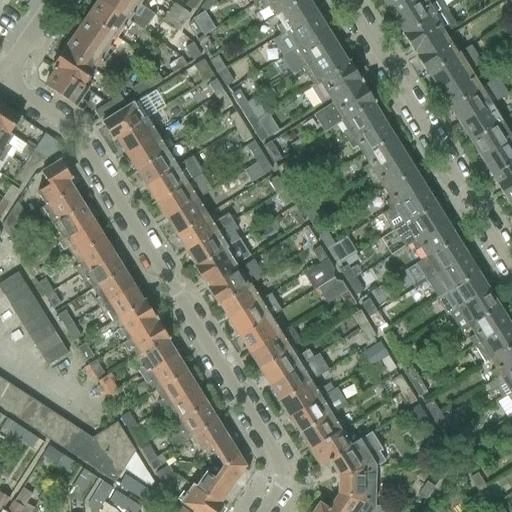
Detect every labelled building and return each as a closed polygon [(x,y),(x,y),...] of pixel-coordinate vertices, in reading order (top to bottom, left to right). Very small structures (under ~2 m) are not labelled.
[(130,0),(96,0),(96,1),(131,25),(131,24),(143,32),(154,16),(139,6),(130,0)] [(188,0),(184,6),(192,11),(199,0),(188,0)] [(213,0),(205,0),(200,7),(203,12),(206,10),(215,5),(216,4),(213,0)] [(267,6),(274,16),(299,0),(262,0),(259,2),(263,9),(267,6)] [(275,28),(280,36),(315,13),(306,0),(299,0),(274,16),(279,25),(275,28)] [(383,0),(383,1),(393,17),(421,0),(383,0)] [(421,0),(393,17),(404,34),(435,15),(445,9),(439,0),(421,0)] [(96,1),(85,17),(116,39),(123,29),(126,31),(131,25),(96,1)] [(173,4),(165,16),(180,26),(181,27),(189,15),(173,4)] [(404,34),(402,36),(414,55),(446,36),(444,33),(448,31),(455,26),(450,19),(451,19),(445,9),(435,15),(404,34)] [(202,11),(193,17),(201,31),(204,36),(213,30),(202,11)] [(280,36),(271,41),(282,58),(290,53),(294,50),(325,30),(315,13),(280,36)] [(85,17),(73,33),(108,57),(114,50),(110,47),(116,39),(85,17)] [(201,31),(193,17),(186,26),(193,36),(201,31)] [(290,53),(282,58),(292,74),(300,69),(336,47),(325,30),(294,50),(290,53)] [(73,33),(62,50),(94,72),(101,62),(104,64),(108,57),(73,33)] [(196,40),(203,53),(212,48),(205,35),(204,36),(196,40)] [(427,75),(428,74),(460,55),(458,53),(457,54),(451,45),(456,43),(451,35),(446,38),(446,36),(414,55),(427,75)] [(200,55),(192,42),(183,48),(192,61),(200,55)] [(459,55),(428,74),(439,91),(474,69),(481,65),(469,46),(458,53),(460,55),(459,55)] [(336,47),(300,69),(305,77),(311,86),(315,83),(316,82),(319,80),(347,63),(336,47)] [(62,50),(51,66),(53,68),(86,90),(91,83),(87,80),(94,72),(62,50)] [(217,57),(209,62),(218,75),(225,70),(217,57)] [(180,58),(167,66),(172,74),(185,66),(185,65),(180,58)] [(213,76),(202,60),(192,66),(203,82),(213,76)] [(311,86),(308,87),(320,105),(324,102),(328,100),(329,102),(360,82),(348,62),(347,63),(319,80),(316,82),(315,83),(311,86)] [(86,90),(53,68),(51,70),(53,72),(43,86),(81,112),(86,105),(79,99),(86,90)] [(439,91),(450,108),(481,88),(474,78),(478,76),(474,69),(439,91)] [(225,70),(218,75),(225,87),(233,82),(225,70)] [(156,73),(142,81),(143,82),(147,89),(160,81),(156,73)] [(481,88),(450,108),(460,125),(496,103),(501,100),(508,96),(503,88),(497,78),(481,88)] [(215,80),(207,85),(215,97),(223,92),(215,80)] [(142,82),(141,81),(130,88),(135,96),(147,88),(142,82)] [(324,133),(340,123),(371,103),(373,102),(360,82),(329,102),(331,104),(313,116),(324,133)] [(230,95),(238,109),(246,103),(238,90),(230,95)] [(223,92),(215,97),(223,110),(231,105),(223,92)] [(104,129),(100,131),(107,141),(110,139),(111,140),(114,138),(144,119),(145,118),(155,112),(145,96),(135,102),(126,108),(117,113),(114,115),(101,123),(104,129)] [(119,96),(106,104),(108,106),(114,115),(117,113),(126,108),(119,96)] [(238,109),(249,125),(257,120),(246,103),(238,109)] [(341,134),(346,142),(382,120),(371,103),(340,123),(345,132),(341,134)] [(460,125),(471,142),(502,122),(496,113),(500,110),(496,103),(460,125)] [(106,104),(94,112),(101,123),(114,115),(108,106),(106,104)] [(0,129),(12,137),(13,137),(9,135),(12,130),(15,133),(23,121),(0,106),(0,129)] [(235,113),(227,118),(235,129),(243,125),(235,113)] [(114,139),(124,154),(159,132),(155,125),(151,128),(145,118),(111,140),(114,139)] [(249,125),(259,142),(267,137),(257,120),(249,125)] [(355,147),(361,157),(392,137),(382,120),(346,142),(351,149),(355,147)] [(471,142),(481,159),(511,139),(511,129),(507,131),(502,122),(471,142)] [(243,125),(235,129),(243,143),(251,138),(243,125)] [(0,152),(5,156),(9,148),(6,146),(12,137),(0,129),(0,152)] [(124,154),(134,170),(165,150),(160,142),(163,140),(159,132),(124,154)] [(43,135),(33,151),(45,159),(60,150),(56,143),(43,135)] [(363,169),(367,176),(403,154),(392,137),(361,157),(367,166),(363,169)] [(511,139),(481,159),(492,176),(511,162),(511,139)] [(253,142),(245,147),(246,148),(255,163),(263,158),(254,143),(253,142)] [(270,142),(262,147),(270,160),(273,165),(281,160),(278,155),(270,142)] [(27,159),(22,167),(30,172),(34,167),(45,159),(33,151),(26,146),(20,155),(27,159)] [(134,170),(144,186),(179,164),(175,158),(171,160),(165,150),(134,170)] [(376,181),(382,191),(413,171),(403,154),(367,176),(372,184),(376,181)] [(179,164),(144,186),(154,202),(185,183),(186,183),(200,174),(201,173),(191,157),(179,164)] [(263,158),(255,163),(263,175),(271,170),(263,158)] [(35,193),(44,207),(71,189),(66,181),(70,179),(66,174),(69,172),(63,162),(60,164),(59,162),(40,174),(47,185),(35,193)] [(511,162),(511,163),(492,176),(502,193),(511,187),(511,186),(511,162)] [(283,164),(276,168),(284,181),(291,176),(283,164)] [(30,172),(22,167),(14,180),(22,185),(30,172)] [(384,202),(389,210),(424,188),(413,171),(382,191),(388,200),(384,202)] [(185,183),(154,202),(164,218),(199,197),(199,198),(211,191),(200,174),(186,183),(185,183)] [(291,176),(284,181),(292,194),(299,190),(291,176)] [(272,179),(267,182),(275,195),(284,190),(275,177),(272,179)] [(511,186),(511,187),(502,193),(511,207),(511,208),(511,186)] [(10,187),(2,199),(9,204),(17,192),(17,191),(10,187)] [(389,210),(381,215),(391,232),(393,231),(434,205),(424,188),(389,210)] [(45,217),(50,225),(81,206),(71,189),(44,207),(37,211),(42,219),(45,217)] [(284,190),(275,195),(283,207),(291,202),(284,190)] [(164,218),(174,234),(205,215),(200,206),(203,204),(199,198),(199,197),(164,218)] [(297,202),(305,215),(313,210),(305,197),(297,202)] [(2,199),(0,201),(0,217),(9,204),(2,199)] [(434,205),(393,231),(404,247),(409,244),(445,222),(434,205)] [(57,243),(91,222),(81,206),(50,225),(56,234),(52,236),(57,243)] [(294,207),(286,212),(295,227),(296,228),(304,223),(294,207)] [(6,218),(1,226),(12,245),(20,240),(12,227),(26,218),(21,209),(6,218)] [(313,210),(305,215),(313,228),(321,223),(313,210)] [(174,234),(184,250),(230,222),(226,216),(212,225),(205,215),(174,234)] [(65,249),(70,257),(101,238),(91,222),(57,243),(62,251),(65,249)] [(230,222),(184,250),(194,266),(227,245),(237,239),(233,231),(235,230),(230,222)] [(418,249),(424,258),(455,239),(445,222),(409,244),(414,251),(418,249)] [(306,227),(299,232),(309,248),(316,244),(306,227)] [(317,236),(325,249),(334,244),(326,231),(317,236)] [(73,268),(77,275),(111,254),(101,238),(70,257),(76,266),(73,268)] [(194,266),(193,267),(204,285),(205,287),(236,267),(235,265),(238,263),(248,257),(248,256),(237,239),(227,245),(194,266)] [(414,264),(425,281),(466,256),(455,239),(424,258),(414,264)] [(334,244),(325,249),(333,262),(342,257),(334,244)] [(24,247),(16,252),(24,265),(32,260),(24,247)] [(318,247),(311,251),(319,265),(327,261),(318,247)] [(85,281),(90,289),(121,270),(111,254),(77,275),(82,283),(85,281)] [(425,281),(435,298),(445,292),(476,273),(466,256),(425,281)] [(32,260),(24,265),(32,277),(40,272),(32,260)] [(236,267),(205,287),(206,288),(217,306),(218,305),(250,286),(249,284),(262,276),(257,268),(252,261),(238,270),(236,267)] [(319,265),(303,276),(311,289),(312,291),(316,289),(332,278),(331,275),(332,268),(327,261),(319,265)] [(339,270),(347,283),(355,278),(347,265),(339,270)] [(92,301),(97,307),(131,286),(121,270),(90,289),(96,298),(92,301)] [(0,282),(0,292),(2,295),(22,283),(16,272),(0,282)] [(435,298),(435,299),(445,316),(447,315),(487,290),(476,273),(445,292),(435,298)] [(332,278),(316,289),(325,304),(346,291),(340,281),(333,280),(332,278)] [(355,278),(347,283),(355,296),(363,291),(355,278)] [(44,279),(36,284),(44,296),(52,291),(44,279)] [(2,295),(8,306),(29,293),(22,283),(2,295)] [(106,314),(110,321),(141,302),(131,286),(97,307),(102,316),(106,314)] [(218,305),(228,321),(263,300),(258,292),(255,294),(250,286),(218,305)] [(458,332),(466,326),(497,307),(487,290),(447,315),(458,332)] [(52,291),(44,296),(52,309),(60,305),(52,291)] [(346,291),(339,296),(347,309),(355,305),(346,291)] [(8,306),(14,316),(35,303),(29,293),(8,306)] [(263,300),(228,321),(238,337),(270,318),(269,317),(280,311),(270,295),(263,299),(263,300)] [(360,304),(367,317),(376,312),(368,299),(360,304)] [(122,338),(123,340),(155,320),(143,301),(141,302),(110,321),(111,323),(113,322),(118,329),(114,332),(119,340),(122,338)] [(14,316),(21,326),(41,313),(35,303),(14,316)] [(469,339),(473,346),(508,324),(497,307),(466,326),(472,336),(469,339)] [(56,316),(64,329),(72,323),(64,311),(56,316)] [(359,311),(351,316),(359,329),(367,324),(359,311)] [(376,312),(367,317),(376,330),(384,325),(376,312)] [(21,326),(27,336),(48,323),(41,313),(21,326)] [(238,337),(248,354),(283,332),(278,324),(275,326),(270,318),(238,337)] [(133,359),(134,360),(165,341),(167,340),(155,320),(123,340),(124,342),(122,344),(126,352),(130,349),(135,357),(133,359)] [(27,336),(33,346),(54,334),(48,323),(27,336)] [(72,323),(64,329),(72,342),(80,337),(72,323)] [(367,324),(359,329),(366,341),(374,336),(367,324)] [(483,363),(487,360),(511,344),(511,330),(508,324),(473,346),(483,363)] [(248,354),(258,370),(289,350),(300,343),(290,327),(283,332),(248,354)] [(381,338),(389,351),(397,346),(390,333),(381,338)] [(33,346),(40,357),(60,344),(54,334),(33,346)] [(136,370),(141,378),(175,357),(165,341),(134,360),(139,368),(136,370)] [(375,344),(368,348),(372,354),(377,362),(379,361),(387,355),(382,347),(379,342),(375,344)] [(60,344),(40,357),(46,367),(67,354),(60,344)] [(84,344),(76,349),(84,362),(92,357),(84,344)] [(490,372),(494,380),(511,368),(511,344),(487,360),(493,370),(490,372)] [(397,346),(389,351),(397,364),(406,359),(397,346)] [(258,370),(268,386),(303,364),(311,359),(307,351),(295,359),(289,350),(258,370)] [(387,355),(379,361),(387,374),(396,369),(387,355)] [(149,383),(154,392),(185,373),(175,357),(141,378),(145,385),(149,383)] [(95,361),(87,366),(95,379),(103,374),(95,361)] [(268,386),(278,402),(310,382),(304,373),(308,371),(303,364),(268,386)] [(403,372),(410,384),(418,379),(411,367),(403,372)] [(494,380),(485,385),(490,393),(495,390),(501,399),(506,395),(508,394),(511,391),(511,368),(511,369),(494,380)] [(156,402),(160,410),(195,389),(185,373),(154,392),(159,400),(156,402)] [(96,383),(106,399),(117,392),(110,381),(112,380),(109,375),(96,383)] [(400,376),(392,380),(399,393),(407,388),(400,376)] [(418,379),(410,384),(419,398),(427,393),(418,379)] [(2,381),(0,383),(0,404),(11,387),(2,381)] [(278,402),(288,418),(323,396),(319,388),(315,391),(310,382),(278,402)] [(11,387),(0,404),(0,408),(8,413),(21,393),(11,387)] [(407,388),(399,393),(406,405),(407,406),(415,402),(415,400),(407,388)] [(169,415),(174,424),(205,404),(195,389),(160,410),(165,417),(169,415)] [(288,418),(298,434),(330,414),(345,405),(335,389),(323,396),(288,418)] [(21,393),(8,413),(18,420),(31,400),(21,393)] [(116,394),(107,399),(114,411),(123,405),(116,394)] [(31,400),(18,420),(27,426),(41,406),(31,400)] [(425,405),(424,406),(431,418),(440,413),(432,401),(425,405)] [(176,434),(167,440),(172,449),(181,443),(181,442),(215,420),(205,404),(174,424),(179,432),(176,434)] [(418,405),(406,412),(417,430),(429,423),(418,405)] [(41,406),(27,426),(37,433),(50,413),(41,406)] [(50,413),(37,433),(47,439),(60,419),(50,413)] [(119,418),(127,431),(135,426),(127,413),(119,418)] [(440,413),(431,418),(440,432),(448,427),(440,413)] [(298,434),(308,450),(344,428),(339,421),(335,423),(330,414),(298,434)] [(60,419),(47,439),(56,445),(70,425),(60,419)] [(190,436),(181,442),(181,443),(188,439),(191,437),(201,453),(209,448),(220,466),(237,455),(215,420),(190,436)] [(13,423),(6,433),(19,441),(25,430),(13,423)] [(89,438),(76,458),(114,483),(119,475),(134,453),(115,424),(91,439),(89,438)] [(70,425),(56,445),(66,452),(79,432),(70,425)] [(344,428),(308,450),(319,466),(327,461),(350,447),(349,445),(347,442),(345,439),(349,436),(344,428)] [(25,430),(19,441),(32,449),(39,439),(25,430)] [(79,432),(66,452),(68,453),(76,458),(89,438),(79,432)] [(350,447),(327,461),(328,463),(329,462),(338,476),(338,477),(356,477),(356,474),(374,474),(374,466),(378,466),(384,462),(377,452),(381,450),(371,434),(359,441),(350,447)] [(444,439),(453,453),(461,448),(452,434),(444,439)] [(439,438),(428,444),(437,460),(448,453),(439,438)] [(47,446),(41,456),(55,465),(61,456),(47,446)] [(148,446),(140,450),(148,463),(156,458),(148,446)] [(455,457),(464,470),(471,465),(463,452),(455,457)] [(134,453),(119,475),(136,487),(146,493),(153,483),(134,453)] [(156,458),(148,463),(153,471),(166,463),(161,455),(156,458)] [(190,484),(189,486),(220,507),(221,506),(217,504),(244,466),(237,455),(220,466),(213,478),(204,472),(194,486),(190,484)] [(61,456),(55,465),(61,469),(67,472),(73,463),(67,459),(61,456)] [(167,467),(154,474),(159,482),(160,481),(167,477),(171,474),(167,467)] [(83,470),(75,483),(80,486),(84,489),(93,476),(88,473),(83,470)] [(337,494),(337,495),(355,495),(355,500),(373,500),(374,474),(356,474),(356,477),(338,477),(337,494)] [(477,474),(469,479),(477,492),(486,487),(477,474)] [(119,475),(114,483),(119,487),(131,495),(136,487),(119,475)] [(160,481),(159,482),(164,491),(173,487),(171,484),(167,478),(167,477),(160,481)] [(426,481),(417,494),(425,500),(434,487),(426,481)] [(101,482),(93,494),(98,498),(103,501),(111,489),(106,486),(101,482)] [(75,483),(67,495),(71,498),(76,501),(84,489),(80,486),(75,483)] [(220,507),(189,486),(184,493),(181,492),(176,500),(193,511),(221,511),(223,510),(220,507)] [(136,487),(131,495),(141,501),(146,493),(136,487)] [(486,487),(477,492),(486,507),(494,501),(486,487)] [(21,489),(5,511),(32,511),(34,508),(26,504),(32,496),(21,489)] [(113,491),(107,501),(121,510),(128,500),(124,498),(113,491)] [(93,494),(85,506),(90,510),(93,511),(96,511),(103,501),(98,498),(93,494)] [(326,509),(326,510),(329,511),(383,511),(384,507),(372,507),(373,506),(373,500),(355,500),(355,495),(337,495),(328,508),(327,508),(326,509)] [(128,500),(121,510),(124,511),(135,511),(139,507),(128,500)]
